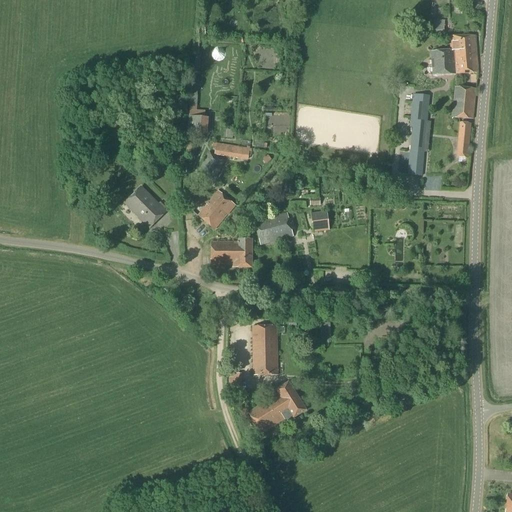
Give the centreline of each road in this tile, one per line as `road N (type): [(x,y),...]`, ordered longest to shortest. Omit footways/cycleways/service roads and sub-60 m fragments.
road 1 (unclassified): [(474,291),(220,289),(92,252),(0,240)]
road 2 (tertiary): [(474,291),(492,0)]
road 3 (track): [(220,289),(221,395),(268,511)]
road 4 (tertiary): [(476,412),(474,291)]
